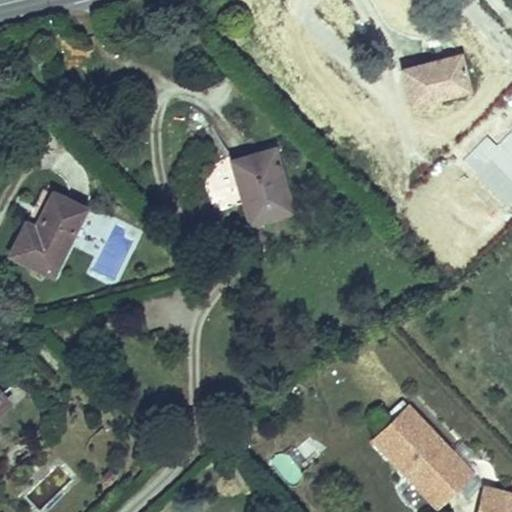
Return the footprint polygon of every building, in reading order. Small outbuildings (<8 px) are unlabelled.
[(474,87),(464,46),(399,62),(409,103),(474,87)] [(298,208),(277,140),(228,154),(249,223),(298,208)] [(488,197),(467,166),(420,198),(442,230),(488,197)] [(88,202),(50,184),(34,218),(23,213),(5,251),(53,274),(88,202)] [(452,488),(470,471),(405,403),(370,438),(425,494),(439,495),(449,485),(452,488)] [(510,511),(511,507),(511,491),(482,484),(474,511),(510,511)] [(425,494),(435,505),(452,488),(449,485),(439,495),(425,494)]
